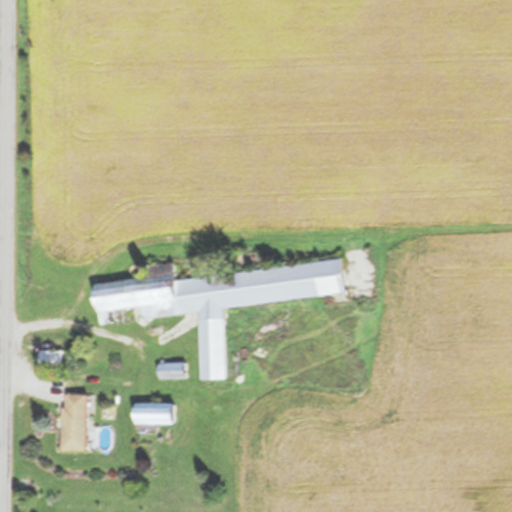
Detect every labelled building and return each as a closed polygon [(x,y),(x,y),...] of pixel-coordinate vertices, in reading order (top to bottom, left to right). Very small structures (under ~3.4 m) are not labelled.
[(195,312),(203,380),(228,377),(220,308),(268,302),(265,269),(174,280),(173,271),(93,281),(99,323),(108,322),(107,310),(142,306),(143,318),(195,312)] [(39,350),(39,366),(64,366),(64,350),(39,350)] [(185,378),(185,362),(158,362),(158,378),(185,378)] [(86,394),(63,394),(63,450),(86,450),(86,394)] [(174,424),(174,403),(135,403),(135,424),(174,424)]
